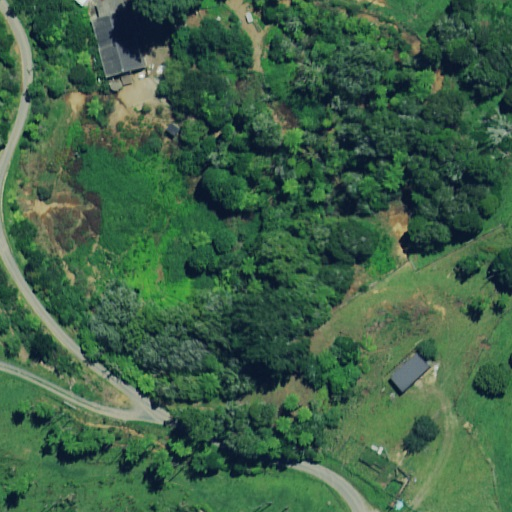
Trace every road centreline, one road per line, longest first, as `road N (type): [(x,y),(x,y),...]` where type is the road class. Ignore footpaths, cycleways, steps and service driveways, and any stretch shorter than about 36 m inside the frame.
road 1 (unclassified): [(35,304),(62,339),(128,390),(343,483),(363,511)]
road 2 (unclassified): [(0,165),(26,70),(21,35),(3,0)]
